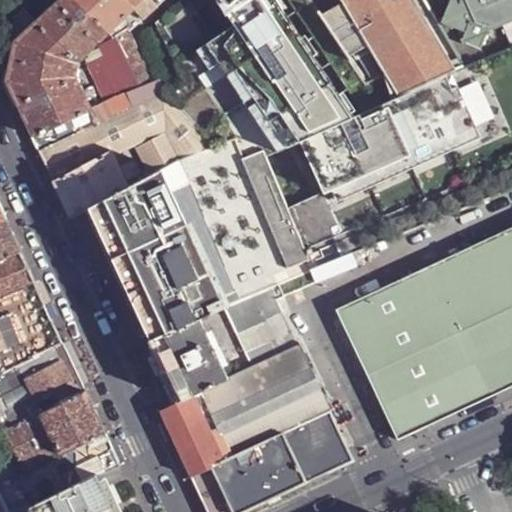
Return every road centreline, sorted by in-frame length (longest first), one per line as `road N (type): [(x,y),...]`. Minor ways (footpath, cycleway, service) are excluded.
road 1 (tertiary): [(176,511),(0,131)]
road 2 (residential): [(312,511),(454,448)]
